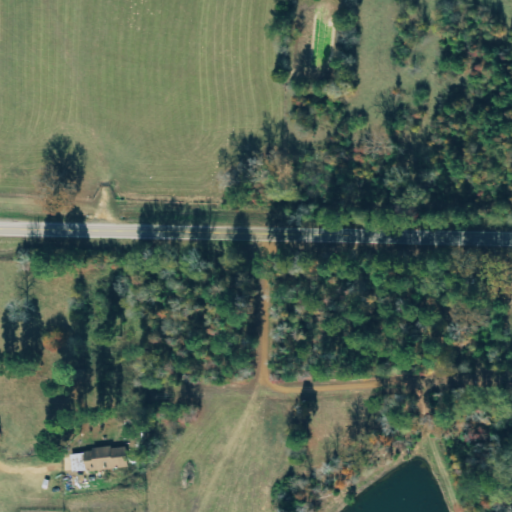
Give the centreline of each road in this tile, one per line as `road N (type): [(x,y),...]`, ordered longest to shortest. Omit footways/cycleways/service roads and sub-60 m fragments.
road 1 (tertiary): [(0,228),(511,240)]
road 2 (residential): [(188,233),(236,511)]
